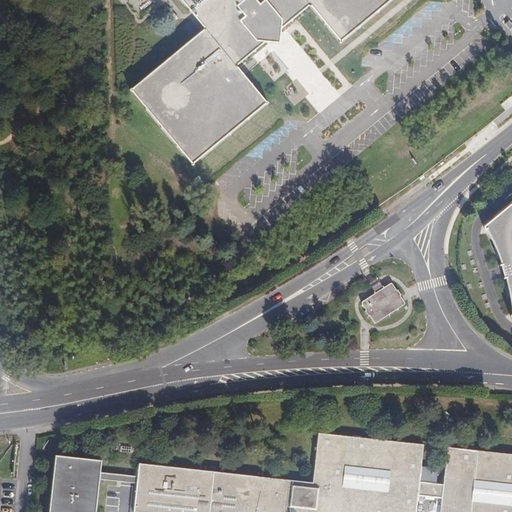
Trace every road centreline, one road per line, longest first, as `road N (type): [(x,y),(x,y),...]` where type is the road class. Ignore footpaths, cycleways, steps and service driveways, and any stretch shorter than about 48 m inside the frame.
road 1 (tertiary): [(115,393),(258,374),(471,373)]
road 2 (tertiary): [(408,218),(358,256),(158,369)]
road 3 (trunk): [(0,305),(45,342),(94,361),(158,369)]
road 4 (unclassified): [(408,218),(471,373)]
road 5 (tertiary): [(511,133),(408,218)]
